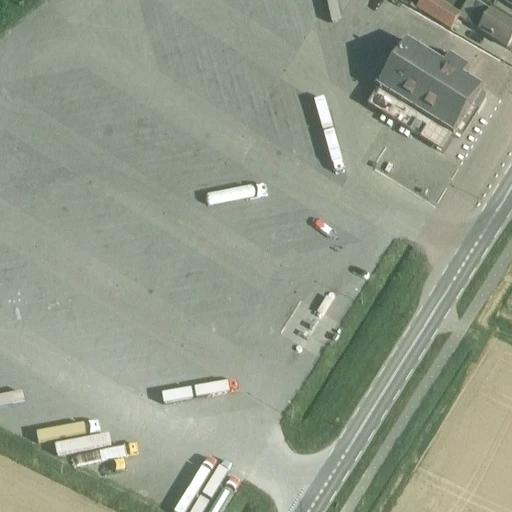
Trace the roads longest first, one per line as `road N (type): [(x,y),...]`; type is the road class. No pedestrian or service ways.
road 1 (primary): [(311,511),(452,286)]
road 2 (residential): [(511,116),(433,244),(452,286)]
